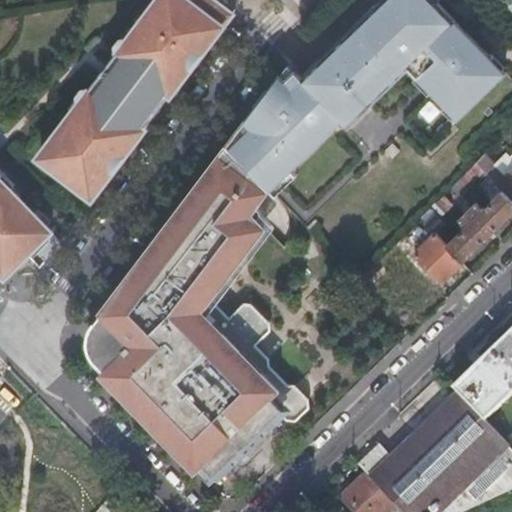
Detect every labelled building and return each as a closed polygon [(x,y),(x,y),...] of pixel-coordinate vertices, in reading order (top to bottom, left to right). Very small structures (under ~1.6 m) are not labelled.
[(43,158),(95,196),(146,127),(144,124),(169,92),(171,94),(235,8),(227,0),(161,0),(157,7),(154,5),(58,134),(60,135),(43,158)] [(271,190),(293,168),(343,119),(364,99),(370,105),(401,75),(397,71),(405,63),(409,67),(460,118),(461,116),(507,72),(459,24),(436,0),(384,0),(303,78),(290,64),(246,122),(248,124),(234,137),(228,146),(270,189),(271,190)] [(89,49),(101,57),(109,45),(97,37),(89,49)] [(397,71),(401,75),(409,67),(405,63),(397,71)] [(59,65),(44,77),(46,81),(62,69),(59,65)] [(364,99),(343,119),(349,126),(370,105),(364,99)] [(98,367),(180,453),(263,372),(270,366),(269,356),(256,343),(246,341),(239,348),(223,332),(230,325),(229,316),(211,297),(266,228),(253,214),(270,189),(228,146),(95,319),(93,322),(92,324),(89,334),(89,337),(89,343),(89,348),(90,351),(91,354),(93,360),(98,367)] [(502,190),(511,199),(511,155),(507,151),(495,163),(485,153),(475,162),(484,172),(488,175),(502,190)] [(484,172),(475,162),(451,187),(459,196),(484,172)] [(30,253),(42,265),(63,238),(4,177),(4,171),(0,167),(0,267),(7,275),(30,253)] [(271,190),(277,196),(299,174),(293,168),(271,190)] [(446,245),(462,262),(511,212),(511,199),(502,190),(488,175),(478,185),(492,200),(483,209),(477,202),(459,218),(466,226),(446,245)] [(454,203),(445,192),(433,204),(443,214),(454,203)] [(432,205),(421,216),(436,232),(446,222),(432,205)] [(442,282),(462,262),(446,245),(436,234),(415,254),(442,282)] [(246,341),(256,343),(270,329),(269,321),(251,302),(243,301),(229,316),(230,325),(223,332),(239,348),(246,341)] [(457,390),(484,419),(511,393),(511,331),(454,387),(457,390)] [(286,381),(270,366),(263,372),(279,388),(286,381)] [(180,453),(200,473),(293,382),(286,381),(279,388),(263,372),(180,453)] [(200,473),(210,483),(282,414),(287,418),(296,419),(310,406),(309,397),(295,383),(293,382),(200,473)] [(390,454),(369,474),(405,511),(459,511),(511,487),(511,448),(511,449),(484,419),(457,390),(390,454)] [(369,475),(369,474),(390,454),(380,443),(359,464),(369,475)] [(340,498),(353,511),(384,511),(394,504),(365,473),(340,498)]
